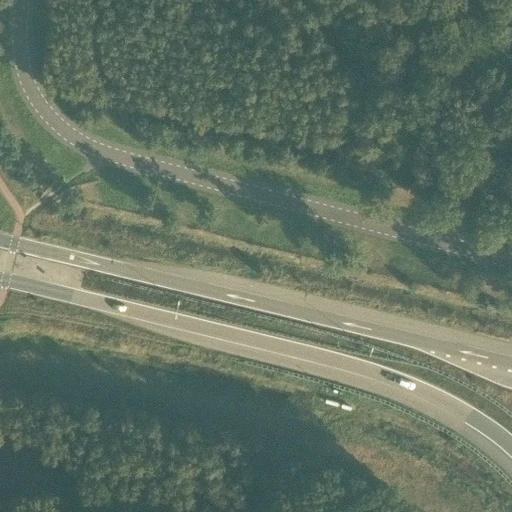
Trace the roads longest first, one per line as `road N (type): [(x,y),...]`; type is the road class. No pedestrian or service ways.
road 1 (unclassified): [(511,261),(106,156),(59,133),(31,94),(20,0)]
road 2 (motorway): [(0,279),(367,369),(462,410),(511,448)]
road 3 (motorway): [(511,361),(0,239)]
